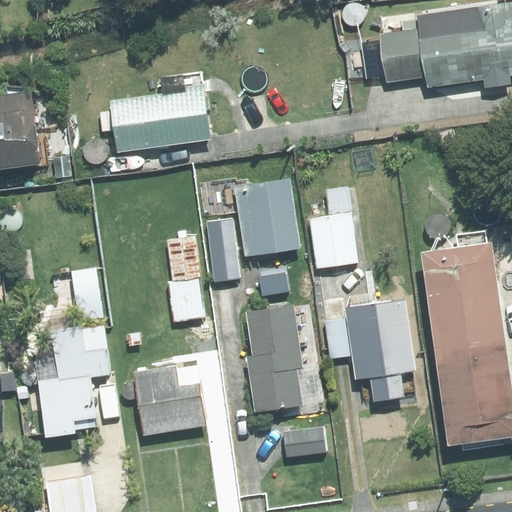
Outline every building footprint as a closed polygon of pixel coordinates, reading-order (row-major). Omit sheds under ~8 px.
[(368,0),(342,0),(342,25),(368,26),(368,0)] [(480,16),(383,31),(391,79),(430,73),(431,83),(511,70),(511,0),(500,0),(478,4),(480,16)] [(343,37),(311,42),(316,69),(348,64),(343,37)] [(116,108),(102,110),(104,129),(119,127),(121,147),(215,134),(208,81),(170,85),(171,90),(115,98),(116,108)] [(6,103),(0,103),(0,161),(47,156),(37,83),(4,87),(6,103)] [(454,124),(440,129),(446,145),(460,140),(454,124)] [(74,151),(54,153),(56,182),(77,180),(74,151)] [(391,169),(367,172),(370,193),(394,190),(391,169)] [(294,173),(239,181),(248,249),(303,242),(294,173)] [(350,185),(329,187),(331,210),(353,207),(350,185)] [(355,211),(313,217),(318,263),(360,259),(355,211)] [(235,215),(210,218),(217,279),(243,275),(235,215)] [(170,237),(176,279),(171,280),(176,318),(208,315),(197,234),(170,237)] [(496,235),(426,245),(440,345),(510,336),(496,235)] [(28,251),(19,251),(19,259),(28,258),(28,251)] [(349,304),(351,315),(326,319),(332,356),(356,353),(359,375),(374,373),(377,397),(408,392),(404,368),(419,366),(409,295),(377,299),(376,290),(353,293),(355,302),(349,304)] [(257,352),(250,353),(259,408),(318,399),(312,362),(307,363),(296,299),(249,306),(257,352)] [(112,370),(108,345),(112,344),(108,322),(87,325),(87,321),(56,326),(60,354),(39,357),(50,432),(86,426),(84,414),(100,412),(94,372),(112,370)] [(141,330),(131,331),(132,342),(143,341),(141,330)] [(511,351),(510,336),(440,345),(453,437),(511,429),(511,351)] [(0,408),(10,408),(6,358),(0,358),(0,408)] [(180,361),(138,369),(148,430),(209,420),(203,380),(183,383),(180,361)] [(18,384),(20,397),(31,396),(29,383),(18,384)] [(325,425),(286,429),(289,454),(328,449),(325,425)] [(284,433),(265,435),(266,452),(285,451),(284,433)] [(53,508),(37,511),(36,511),(100,511),(95,472),(49,479),(53,508)]
